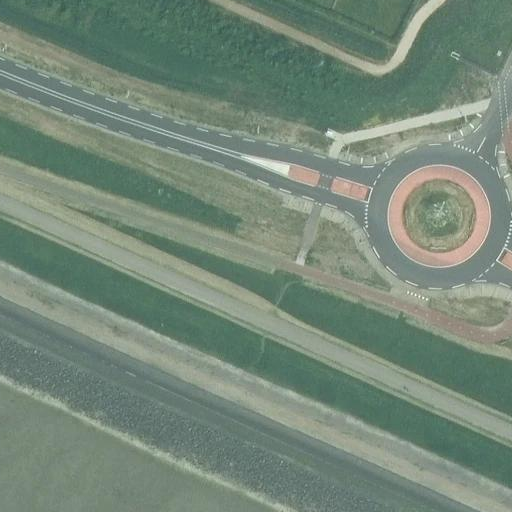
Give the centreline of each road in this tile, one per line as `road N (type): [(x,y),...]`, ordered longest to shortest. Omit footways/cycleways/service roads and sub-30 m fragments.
road 1 (unclassified): [(511,427),(0,200)]
road 2 (trunk): [(207,146),(0,69)]
road 3 (trunk): [(385,182),(207,146)]
road 4 (trunk): [(207,146),(247,172),(374,213)]
road 5 (trunk): [(374,213),(376,233),(398,267),(436,280),(474,268)]
